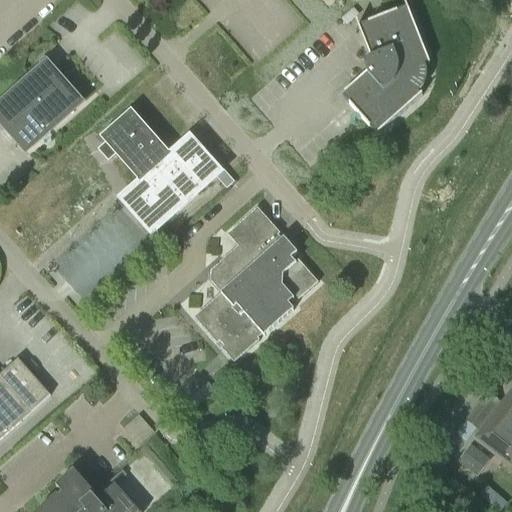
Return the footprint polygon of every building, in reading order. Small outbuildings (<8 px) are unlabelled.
[(429,66),(430,66),(408,9),(358,29),(371,61),(368,75),(342,98),(377,138),(423,98),(422,97),(421,97),(419,95),(421,93),(422,92),(424,90),(424,88),(426,86),(426,84),(427,81),(427,80),(427,78),(428,76),(427,74),(427,72),(427,70),(426,68),(426,67),(429,66)] [(0,107),(0,125),(26,155),(82,106),(47,66),(0,107)] [(110,141),(98,152),(108,163),(120,152),(139,173),(146,181),(121,202),(121,203),(151,237),(152,237),(157,232),(215,181),(220,176),(190,142),(170,159),(129,114),(105,135),(110,141)] [(208,281),(221,296),(194,320),(234,365),(259,343),(258,341),(263,337),(264,339),(294,312),(289,306),(293,302),(296,305),(318,285),(298,263),(295,265),(291,261),(297,255),(284,240),(282,242),(278,237),(280,236),(257,211),(228,237),(238,249),(208,276),(208,281)] [(0,377),(0,442),(51,398),(18,361),(0,377)] [(511,393),(477,440),(511,467),(511,393)] [(467,423),(478,431),(499,404),(488,395),(467,423)] [(141,416),(128,428),(143,445),(157,432),(141,416)] [(137,511),(115,487),(100,501),(74,473),(56,489),(62,496),(59,499),(58,498),(41,511),(137,511)]
